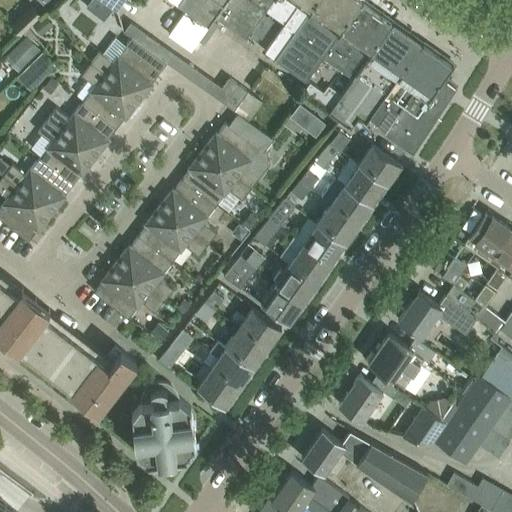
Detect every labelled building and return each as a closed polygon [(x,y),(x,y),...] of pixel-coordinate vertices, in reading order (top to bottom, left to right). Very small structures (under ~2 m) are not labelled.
[(216,15),(225,0),(173,0),(177,2),(178,2),(178,3),(179,3),(186,8),(181,14),(176,10),(169,20),(174,24),(168,32),(191,49),(215,14),(216,15)] [(267,9),(272,0),(225,0),(216,15),(245,36),(265,8),(267,9)] [(275,57),(315,0),(272,0),(267,9),(285,22),(265,50),(275,57)] [(323,55),(360,0),(315,0),(275,57),(306,79),(323,55)] [(353,76),(393,20),(393,19),(392,19),(391,19),(364,0),(360,0),(323,55),(353,76)] [(11,23),(21,33),(41,14),(32,4),(11,23)] [(123,30),(131,36),(141,42),(148,33),(130,20),(123,30)] [(371,118),(423,41),(422,40),(421,40),(393,20),(353,76),(336,99),(329,109),(328,110),(351,126),(359,115),(366,120),(367,119),(369,117),(371,118)] [(185,59),(148,33),(141,42),(167,61),(177,69),(185,59)] [(34,55),(48,43),(40,34),(26,46),(34,55)] [(141,42),(131,36),(126,43),(116,35),(103,51),(99,49),(90,61),(139,99),(153,80),(152,79),(167,61),(141,42)] [(413,151),(456,85),(443,76),(453,62),(452,61),(452,62),(423,41),(371,118),(385,129),(384,131),(413,151)] [(218,82),(185,59),(177,69),(211,92),(218,82)] [(0,60),(0,80),(10,70),(0,60)] [(125,117),(139,99),(90,61),(81,73),(89,79),(77,93),(83,97),(82,99),(116,126),(124,116),(125,117)] [(234,109),(248,89),(228,75),(221,85),(218,82),(211,92),(234,109)] [(310,81),(303,91),(329,109),(336,99),(310,81)] [(263,99),(248,89),(234,109),(240,113),(248,119),(263,99)] [(108,135),(116,126),(82,99),(69,116),(56,105),(46,117),(95,155),(110,137),(108,135)] [(292,108),(298,123),(312,117),(306,102),(292,108)] [(216,129),(202,148),(251,185),(270,161),(269,152),(264,148),(272,136),(248,119),(240,113),(232,125),(226,120),(218,130),(216,129)] [(81,173),(95,155),(46,117),(37,129),(51,139),(38,155),(72,182),(80,172),(81,173)] [(338,130),(330,141),(338,148),(339,147),(341,148),(349,139),(338,130)] [(324,167),(338,148),(330,141),(321,152),(314,160),(324,167)] [(372,141),(358,162),(387,182),(401,161),(372,141)] [(251,185),(202,148),(188,166),(189,167),(182,177),(216,203),(228,187),(242,197),(251,185)] [(65,192),(72,182),(38,155),(25,172),(12,161),(3,173),(52,211),(66,193),(65,192)] [(317,176),(324,167),(314,160),(308,168),(300,178),(310,186),(318,177),(317,176)] [(372,202),(387,182),(358,162),(344,180),(344,182),(372,202)] [(37,230),(52,211),(3,173),(0,176),(0,190),(6,196),(0,204),(0,216),(28,239),(36,228),(37,230)] [(359,222),(372,202),(344,182),(344,180),(335,174),(322,194),(331,200),(330,201),(359,222)] [(216,203),(182,177),(174,186),(173,185),(159,204),(208,242),(217,230),(203,219),(216,203)] [(300,198),(310,186),(300,178),(290,190),(300,198)] [(345,242),(359,222),(330,201),(316,221),(345,242)] [(208,242),(159,204),(144,222),(146,223),(138,233),(172,259),(185,243),(198,254),(208,242)] [(277,206),(269,217),(279,225),(288,214),(277,206)] [(493,251),(510,225),(492,213),(491,214),(485,210),(469,234),(475,238),(474,239),(479,243),(475,249),(488,258),(493,252),(493,251)] [(270,236),(279,225),(269,217),(254,235),(264,243),(270,236)] [(239,221),(233,229),(241,235),(247,227),(239,221)] [(331,262),(345,242),(316,221),(302,241),(331,262)] [(511,266),(511,225),(510,225),(493,251),(493,252),(502,258),(487,280),(497,287),(508,272),(511,266)] [(172,259),(138,233),(131,243),(129,242),(115,260),(164,298),(173,286),(160,276),(172,259)] [(317,281),(331,262),(302,241),(288,260),(317,281)] [(240,253),(239,254),(255,268),(264,256),(254,248),(246,258),(240,253)] [(241,286),(255,268),(239,254),(224,274),(241,286)] [(454,281),(466,262),(455,255),(442,274),(453,281),(453,280),(454,281)] [(164,298),(115,260),(101,279),(102,280),(94,290),(128,316),(141,299),(155,310),(164,298)] [(303,301),(317,281),(288,260),(274,281),(303,301)] [(0,333),(5,338),(18,348),(20,346),(99,408),(137,360),(115,344),(108,354),(105,358),(45,312),(48,308),(49,308),(50,308),(37,298),(22,286),(21,287),(22,288),(19,292),(0,277),(0,333)] [(453,280),(453,281),(445,293),(477,315),(485,304),(454,281),(453,280)] [(289,321),(303,301),(274,281),(260,300),(289,321)] [(465,331),(477,315),(445,293),(439,302),(419,288),(398,317),(421,334),(437,312),(453,323),(465,331)] [(213,289),(204,300),(215,309),(224,298),(213,289)] [(184,297),(178,306),(184,311),(191,302),(184,297)] [(206,320),(215,309),(204,300),(195,311),(206,320)] [(252,305),(238,325),(267,346),(281,325),(252,305)] [(478,316),(497,330),(499,326),(505,319),(486,305),(478,316)] [(511,320),(507,316),(500,326),(511,336),(511,320)] [(163,322),(154,333),(161,338),(169,327),(163,322)] [(253,365),(267,346),(238,325),(224,345),(253,365)] [(183,328),(174,339),(184,347),(193,336),(183,328)] [(368,360),(404,385),(420,362),(424,365),(435,350),(415,335),(409,344),(389,330),(368,360)] [(175,358),(184,347),(174,339),(159,357),(169,366),(175,358)] [(239,386),(253,365),(224,345),(210,365),(239,386)] [(507,405),(511,409),(511,357),(500,349),(480,374),(479,374),(457,403),(446,419),(434,440),(467,463),(480,444),(492,427),(499,416),(507,405)] [(225,405),(239,386),(210,365),(196,385),(225,405)] [(339,401),(362,418),(383,388),(402,402),(408,393),(385,377),(379,386),(359,372),(339,401)] [(179,396),(173,397),(172,394),(170,390),(167,388),(171,383),(168,381),(165,380),(162,380),(159,379),(156,380),(153,381),(151,382),(148,383),(146,385),(145,388),(143,390),(142,393),(141,395),(141,398),(141,401),(132,413),(137,451),(149,460),(187,455),(196,443),(191,405),(179,396)] [(446,419),(441,416),(424,404),(403,434),(433,442),(434,440),(446,419)] [(499,416),(511,425),(511,409),(507,405),(499,416)] [(511,425),(499,416),(492,427),(501,434),(511,440),(511,438),(511,425)] [(325,471),(340,450),(357,462),(371,441),(350,429),(342,439),(322,425),(301,455),(325,471)] [(501,434),(492,427),(480,444),(489,451),(501,434)] [(511,440),(501,434),(489,451),(499,458),(511,440)] [(431,474),(371,441),(357,462),(413,500),(431,474)] [(360,485),(368,476),(355,465),(347,473),(360,485)] [(295,511),(308,494),(335,511),(337,511),(348,496),(349,495),(318,473),(312,482),(292,468),(271,498),(283,507),(282,508),(286,511),(287,509),(290,511),(295,511)] [(476,483),(453,471),(446,483),(469,496),(476,483)] [(491,482),(481,476),(476,483),(469,496),(479,502),(491,482)] [(501,487),(491,482),(479,502),(482,504),(489,508),(501,487)] [(500,511),(511,493),(501,487),(489,508),(496,511),(500,511)] [(511,511),(511,493),(500,511),(511,511)] [(348,496),(337,511),(354,511),(360,504),(348,496)] [(0,511),(17,511),(16,511),(0,498),(0,511)]
